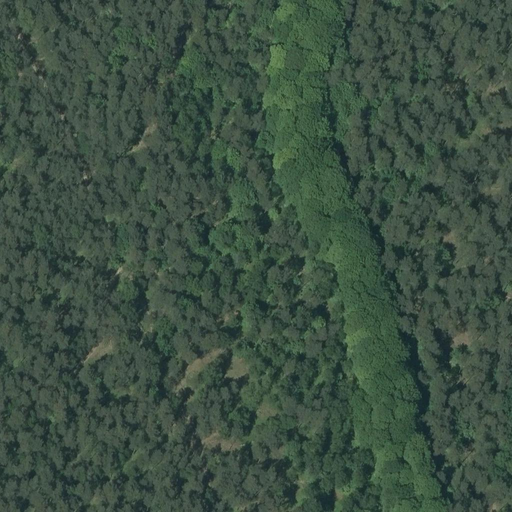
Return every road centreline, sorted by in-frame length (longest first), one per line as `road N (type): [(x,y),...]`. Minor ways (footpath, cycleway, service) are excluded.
road 1 (track): [(307,0),(293,86),(303,173),(362,300),(414,511)]
road 2 (unknown): [(0,453),(98,367),(119,320),(123,275)]
